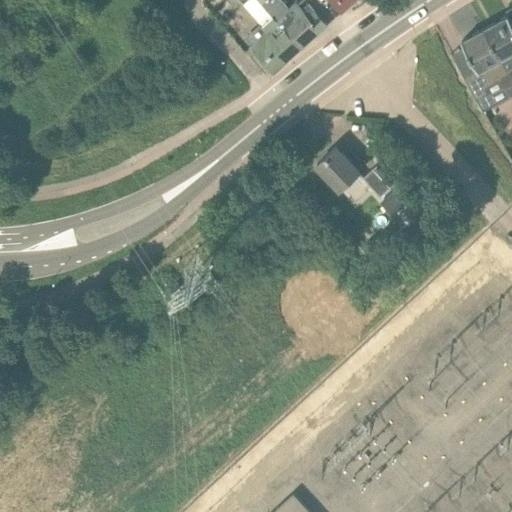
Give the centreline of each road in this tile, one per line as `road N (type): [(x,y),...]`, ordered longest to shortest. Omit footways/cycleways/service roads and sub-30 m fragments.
road 1 (tertiary): [(194,178),(358,46),(432,0)]
road 2 (tertiary): [(0,261),(114,243),(166,209),(194,178)]
road 3 (tertiary): [(194,178),(81,222),(0,239)]
